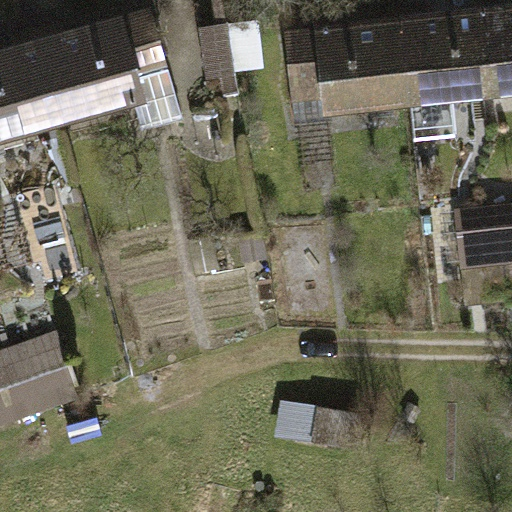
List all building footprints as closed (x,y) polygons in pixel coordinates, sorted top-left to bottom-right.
[(31,61),(63,162),(151,134),(157,152),(193,141),(160,35),(65,65),(60,51),(31,61)] [(432,39),(411,41),(420,145),(494,138),(486,44),(433,49),(432,39)] [(389,53),(294,61),(302,162),(336,159),(335,152),(420,145),(411,41),(388,43),(389,53)] [(511,42),(486,44),(494,138),(511,136),(511,42)] [(227,47),(197,55),(213,112),(242,105),(227,47)] [(0,181),(63,162),(31,61),(6,68),(11,82),(0,85),(0,181)] [(511,230),(453,235),(460,335),(505,331),(504,317),(511,316),(511,230)] [(0,416),(74,392),(63,357),(0,377),(0,416)] [(280,428),(277,461),(323,466),(327,433),(280,428)]
